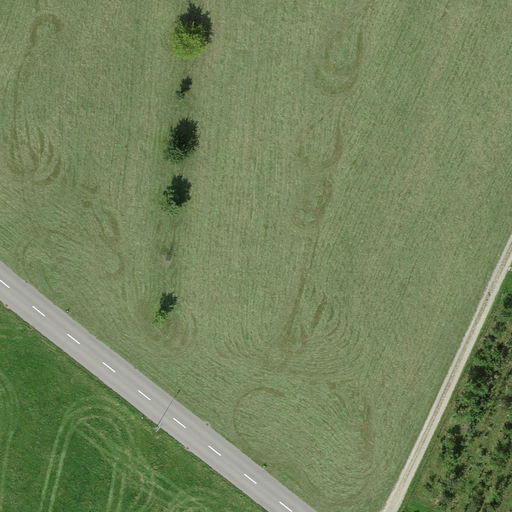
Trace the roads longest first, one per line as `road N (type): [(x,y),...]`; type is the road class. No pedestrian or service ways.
road 1 (tertiary): [(293,511),(0,279)]
road 2 (track): [(391,511),(511,252)]
